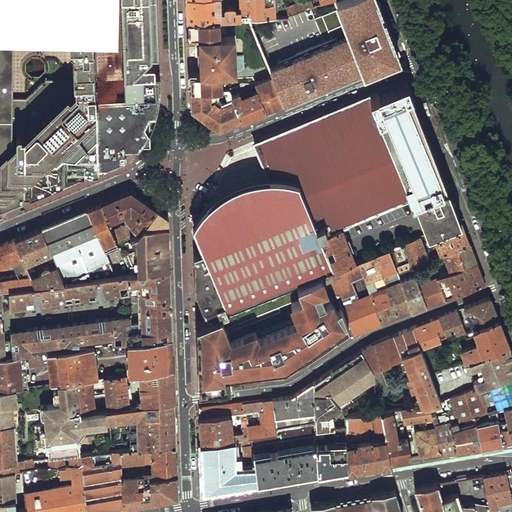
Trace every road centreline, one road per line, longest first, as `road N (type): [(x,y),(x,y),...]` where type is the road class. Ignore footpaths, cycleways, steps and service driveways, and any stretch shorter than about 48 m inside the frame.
road 1 (residential): [(509,281),(359,338),(289,386),(182,400)]
road 2 (residential): [(424,57),(225,136),(178,140)]
road 3 (residential): [(178,140),(182,400)]
road 4 (primary): [(509,281),(424,57)]
road 5 (residential): [(178,140),(130,175),(0,228)]
road 6 (residential): [(173,0),(178,140)]
